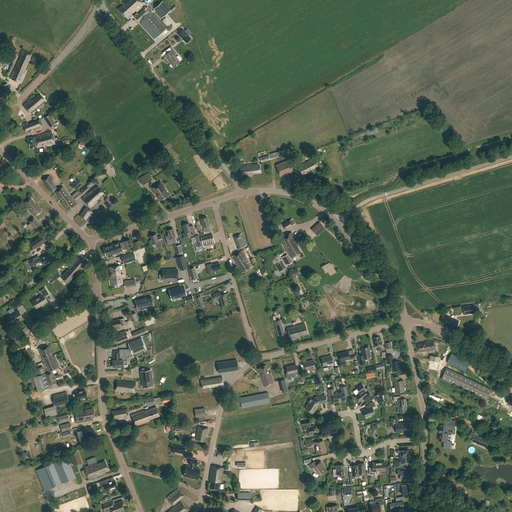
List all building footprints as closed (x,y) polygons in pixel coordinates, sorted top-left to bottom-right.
[(130,13),(131,13),(142,3),(139,0),(125,0),(122,4),(123,5),(118,9),(125,17),(130,13)] [(170,10),(161,0),(143,0),(152,10),(153,9),(161,18),(170,10)] [(166,29),(147,7),(144,10),(143,9),(134,17),(154,39),(166,29)] [(31,54),(22,50),(20,55),(21,55),(15,67),(9,78),(20,83),(26,70),(24,69),(31,54)] [(173,50),(171,51),(165,55),(164,56),(173,67),(180,62),(175,56),(176,55),(173,50)] [(10,93),(8,84),(1,85),(3,94),(10,93)] [(46,101),(40,94),(33,100),(32,98),(23,105),(30,114),(46,101)] [(55,124),(50,115),(44,118),(50,127),(55,124)] [(41,125),(40,120),(28,124),(27,122),(22,124),(25,131),(41,125)] [(55,143),(51,131),(28,138),(31,149),(40,146),(40,147),(55,143)] [(110,160),(107,156),(102,161),(105,165),(110,160)] [(291,172),(287,160),(276,164),(280,176),(291,172)] [(316,166),(313,160),(310,161),(305,163),(305,162),(296,167),(300,176),(308,172),(307,170),(316,166)] [(249,164),(247,165),(249,176),(251,175),(251,174),(261,173),(259,165),(257,165),(257,164),(251,165),(250,164),(249,164)] [(249,176),(247,165),(240,166),(241,177),(249,176)] [(152,179),(149,173),(138,179),(142,185),(152,179)] [(53,180),(49,175),(42,180),(51,193),(55,190),(50,182),(53,180)] [(82,184),(77,179),(71,185),(75,190),(82,184)] [(165,189),(160,181),(151,187),(154,192),(156,192),(161,201),(168,196),(164,190),(165,189)] [(103,192),(97,185),(88,192),(82,198),(90,207),(97,201),(96,199),(97,198),(103,192)] [(89,189),(86,186),(80,191),(83,194),(89,189)] [(56,192),(61,200),(69,195),(64,187),(56,192)] [(82,195),(79,191),(72,197),(76,201),(82,195)] [(69,195),(61,200),(60,201),(67,210),(76,204),(69,195)] [(36,205),(30,197),(23,202),(34,215),(41,210),(37,205),(36,205)] [(91,211),(85,207),(80,216),(85,220),(91,211)] [(42,228),(33,217),(28,221),(30,223),(28,225),(31,229),(34,228),(37,232),(42,228)] [(200,219),(205,232),(210,230),(209,225),(207,217),(200,219)] [(292,225),(289,220),(282,224),(285,229),(292,225)] [(325,228),(319,222),(311,229),(317,235),(325,228)] [(189,226),(188,223),(182,225),(184,232),(182,233),(184,237),(188,236),(187,232),(190,231),(191,235),(196,233),(193,225),(189,226)] [(175,237),(173,228),(166,231),(168,235),(165,236),(167,244),(171,243),(176,242),(174,237),(175,237)] [(297,244),(291,232),(280,239),(291,257),(300,252),(296,245),(297,244)] [(43,234),(28,245),(31,250),(47,240),(43,234)] [(157,237),(156,234),(150,236),(152,240),(149,241),(150,244),(153,244),(156,243),(157,247),(164,245),(162,239),(161,236),(157,237)] [(246,245),(241,234),(234,237),(239,248),(246,245)] [(200,241),(198,235),(194,236),(195,238),(191,238),(192,243),(200,241)] [(132,247),(129,239),(123,241),(125,249),(132,247)] [(139,241),(133,243),(135,250),(141,248),(139,241)] [(112,245),(115,254),(120,253),(120,251),(122,251),(120,242),(112,245)] [(115,254),(112,245),(105,247),(103,249),(106,256),(114,253),(115,254)] [(183,253),(181,245),(175,246),(177,254),(183,253)] [(241,251),(232,256),(242,273),(251,267),(249,262),(248,262),(241,251)] [(136,260),(133,253),(121,257),(124,264),(136,260)] [(51,261),(51,260),(51,258),(50,258),(48,254),(43,257),(43,256),(40,258),(34,261),(33,259),(28,261),(32,267),(36,265),(36,264),(41,261),(44,265),(51,261)] [(291,262),(287,254),(283,257),(287,265),(291,262)] [(86,265),(77,257),(68,267),(70,268),(64,275),(65,277),(63,279),(67,283),(70,280),(70,281),(77,273),(78,274),(86,265)] [(110,267),(111,277),(110,278),(111,286),(123,284),(122,279),(121,279),(119,266),(110,267)] [(194,268),(188,269),(191,280),(196,278),(194,268)] [(298,268),(291,271),(294,278),(301,274),(298,268)] [(163,279),(177,278),(177,269),(162,270),(163,279)] [(60,275),(57,270),(46,278),(49,283),(60,275)] [(186,295),(183,286),(169,290),(171,297),(171,298),(172,298),(171,297),(176,295),(176,297),(182,295),(183,296),(186,295)] [(42,295),(32,301),(36,308),(44,303),(43,302),(46,300),(44,297),(49,294),(45,288),(40,291),(42,295)] [(220,295),(220,292),(212,294),(214,299),(219,298),(221,305),(228,303),(226,297),(227,297),(225,293),(220,295)] [(145,297),(135,300),(137,300),(137,301),(136,302),(137,307),(138,310),(148,307),(147,304),(153,303),(151,297),(152,297),(151,297),(146,299),(145,297),(146,297),(145,297)] [(22,305),(25,311),(33,306),(29,301),(22,305)] [(474,313),(473,305),(463,306),(464,315),(474,313)] [(23,318),(18,310),(10,314),(11,315),(7,318),(11,324),(15,322),(16,321),(17,322),(23,318)] [(445,324),(446,323),(456,328),(459,321),(453,319),(453,318),(444,314),(440,322),(445,324)] [(125,325),(123,318),(109,321),(111,330),(117,329),(116,327),(125,325)] [(284,334),(280,320),(274,321),(278,336),(284,334)] [(290,340),(299,337),(298,336),(307,333),(305,323),(287,328),(290,340)] [(144,328),(132,333),(134,338),(146,333),(144,328)] [(128,338),(125,331),(119,333),(119,334),(110,338),(112,344),(128,338)] [(382,345),(380,337),(378,337),(373,338),(375,347),(377,346),(379,352),(382,351),(380,346),(382,345)] [(113,367),(123,366),(123,365),(127,364),(126,357),(146,349),(141,338),(128,344),(128,349),(119,350),(119,351),(114,351),(114,359),(113,359),(113,367)] [(425,342),(426,343),(418,345),(419,352),(427,351),(427,352),(436,350),(434,340),(425,342)] [(48,345),(38,349),(43,362),(47,361),(46,358),(52,356),(48,345)] [(370,357),(368,346),(361,348),(363,355),(359,356),(360,365),(365,364),(364,358),(370,357)] [(35,358),(30,348),(23,351),(25,357),(29,355),(31,359),(35,358)] [(349,355),(348,351),(338,354),(340,361),(340,362),(339,362),(340,367),(346,366),(344,360),(349,359),(349,360),(355,358),(354,354),(349,355)] [(470,362),(452,353),(447,363),(465,371),(470,362)] [(440,357),(430,355),(427,369),(438,371),(440,357)] [(46,358),(47,361),(43,362),(47,372),(45,373),(42,366),(35,369),(38,375),(33,377),(38,391),(57,384),(52,370),(59,368),(55,356),(52,357),(52,356),(46,358)] [(333,364),(331,356),(321,358),(323,366),(333,364)] [(237,359),(217,362),(218,372),(238,369),(237,359)] [(315,368),(313,360),(304,363),(306,370),(309,369),(310,372),(316,370),(318,378),(316,378),(317,382),(323,381),(322,377),(321,377),(318,367),(315,368)] [(297,371),(295,364),(286,367),(288,375),(293,373),(294,377),(298,376),(298,377),(299,377),(300,383),(304,382),(301,370),(297,371)] [(268,373),(265,365),(258,368),(261,376),(260,377),(265,387),(274,383),(270,373),(268,373)] [(492,389),(447,368),(441,379),(486,400),(492,389)] [(151,370),(140,371),(142,387),(153,386),(151,370)] [(224,388),(222,376),(200,379),(202,388),(210,387),(211,389),(224,388)] [(399,380),(399,376),(392,376),(393,381),(394,381),(396,392),(405,391),(403,380),(399,380)] [(135,383),(116,381),(115,391),(124,393),(124,391),(134,393),(135,383)] [(359,401),(366,396),(368,398),(371,396),(365,388),(363,385),(361,385),(357,387),(357,389),(359,392),(355,396),(359,401)] [(338,392),(340,402),(346,401),(345,396),(348,396),(347,386),(340,387),(341,392),(338,392)] [(86,396),(84,389),(80,391),(79,390),(76,390),(77,393),(74,394),(75,398),(78,398),(78,399),(86,396)] [(340,402),(338,392),(335,393),(334,389),(329,390),(330,399),(334,399),(334,403),(340,402)] [(52,396),(55,406),(69,402),(66,392),(52,396)] [(269,402),(267,392),(240,398),(242,408),(269,402)] [(327,402),(325,395),(316,397),(314,400),(311,398),(308,402),(309,403),(305,408),(313,414),(315,410),(316,410),(319,407),(318,406),(320,404),(327,402)] [(394,401),(397,401),(398,413),(406,412),(405,399),(401,399),(400,396),(393,397),(394,401)] [(375,406),(374,403),(367,405),(368,408),(363,410),(365,417),(374,413),(372,407),(375,406)] [(57,415),(55,406),(44,409),(46,417),(57,415)] [(149,421),(148,419),(159,415),(156,407),(144,411),(143,410),(131,415),(135,426),(149,421)] [(128,416),(127,408),(111,411),(113,418),(128,416)] [(206,416),(205,408),(196,409),(196,417),(206,416)] [(94,417),(93,409),(74,412),(77,423),(92,420),(92,418),(94,417)] [(69,421),(67,414),(57,417),(59,423),(69,421)] [(397,424),(397,417),(391,418),(392,427),(396,427),(396,433),(408,432),(407,423),(397,424)] [(455,420),(444,419),(443,424),(441,423),(438,441),(444,441),(443,448),(450,449),(450,442),(448,442),(449,433),(447,433),(447,427),(454,428),(455,420)] [(311,425),(310,420),(302,421),(303,430),(306,430),(307,431),(308,430),(308,434),(309,433),(310,437),(314,436),(314,434),(319,433),(318,428),(317,428),(317,426),(312,427),(312,425),(311,425)] [(71,429),(70,423),(60,425),(62,432),(71,429)] [(208,428),(199,426),(196,440),(203,442),(204,436),(206,436),(208,428)] [(88,429),(88,428),(82,430),(82,432),(78,433),(79,437),(83,435),(84,438),(89,436),(89,435),(93,434),(91,428),(88,429)] [(490,441),(474,435),(471,441),(487,447),(490,441)] [(326,452),(325,446),(324,446),(323,441),(313,443),(312,440),(305,441),(306,447),(316,445),(318,453),(326,452)] [(185,448),(172,445),(171,451),(183,454),(185,448)] [(82,460),(77,449),(68,452),(74,466),(82,463),(81,460),(82,460)] [(192,454),(185,453),(184,458),(190,459),(189,465),(191,465),(190,467),(186,466),(184,476),(191,478),(191,477),(198,478),(200,469),(193,468),(194,466),(196,466),(197,460),(191,459),(192,454)] [(76,477),(67,457),(39,469),(48,489),(76,477)] [(400,457),(400,460),(396,460),(396,466),(402,466),(402,463),(409,463),(409,460),(410,460),(410,457),(400,457)] [(89,479),(103,474),(102,472),(108,470),(105,461),(97,464),(96,462),(84,467),(89,479)] [(317,464),(315,461),(309,465),(312,469),(315,467),(321,476),(327,471),(324,466),(322,461),(317,464)] [(379,471),(378,462),(372,463),(372,468),(369,468),(370,475),(376,475),(375,471),(379,471)] [(378,462),(379,471),(383,471),(383,474),(389,473),(388,467),(385,467),(385,462),(378,462)] [(358,463),(357,463),(357,465),(352,466),(352,472),(349,473),(349,478),(355,478),(355,476),(359,476),(359,474),(358,463)] [(358,463),(359,474),(362,474),(362,476),(368,476),(367,470),(364,470),(364,463),(358,463)] [(344,468),(344,465),(336,466),(336,469),(334,470),(334,471),(334,476),(335,476),(337,476),(338,475),(341,474),(342,478),(348,477),(347,468),(344,468)] [(211,466),(209,481),(210,481),(209,488),(218,490),(219,483),(220,483),(223,468),(211,466)] [(400,470),(400,469),(397,470),(398,475),(400,475),(400,478),(410,478),(410,474),(411,473),(411,470),(410,470),(400,470)] [(109,481),(108,478),(99,481),(102,487),(100,488),(102,493),(107,491),(107,490),(109,489),(110,490),(113,489),(117,487),(117,486),(118,486),(117,483),(116,483),(114,480),(109,482),(109,481)] [(184,496),(180,491),(169,500),(173,505),(184,496)] [(383,503),(382,497),(376,498),(377,503),(371,504),(373,511),(381,510),(380,504),(383,503)] [(395,502),(396,508),(400,507),(400,509),(404,508),(403,501),(404,501),(403,497),(395,498),(396,502),(395,502)] [(387,499),(388,503),(389,503),(390,509),(396,508),(395,502),(392,503),(391,499),(387,499)] [(124,505),(122,501),(114,504),(113,501),(103,505),(104,508),(103,509),(104,511),(110,510),(110,511),(117,511),(124,510),(123,505),(124,505)] [(171,509),(172,510),(168,511),(186,511),(188,511),(181,502),(171,509)]
